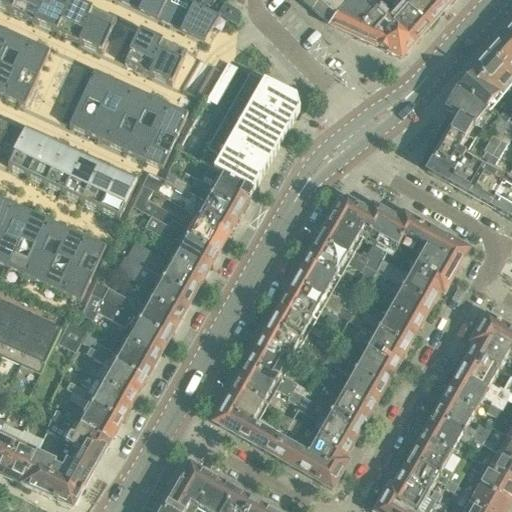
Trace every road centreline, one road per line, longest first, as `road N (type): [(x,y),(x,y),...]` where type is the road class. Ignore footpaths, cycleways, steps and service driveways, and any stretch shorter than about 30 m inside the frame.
road 1 (secondary): [(167,424),(312,174),(357,134)]
road 2 (residential): [(479,281),(346,511)]
road 3 (residential): [(357,134),(388,176),(488,235),(492,248),(479,281)]
road 4 (secondary): [(357,134),(420,84),(496,0)]
road 5 (residential): [(321,511),(167,424)]
road 6 (residential): [(357,134),(338,101),(256,14),(255,0)]
